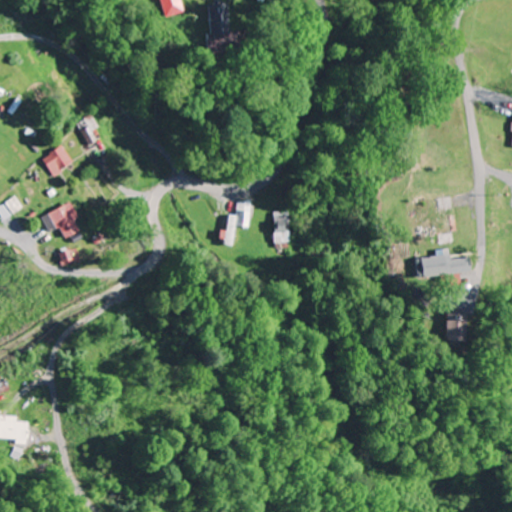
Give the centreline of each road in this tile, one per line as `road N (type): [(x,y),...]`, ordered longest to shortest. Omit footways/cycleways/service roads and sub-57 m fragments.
road 1 (residential): [(322,0),(325,36),(279,170),(247,191),(192,182),(168,187),(156,201),(161,257),(90,301)]
road 2 (residential): [(470,0),(457,29),(484,245),(469,307)]
road 3 (residential): [(127,282),(65,338),(52,372),(71,468),(96,511)]
